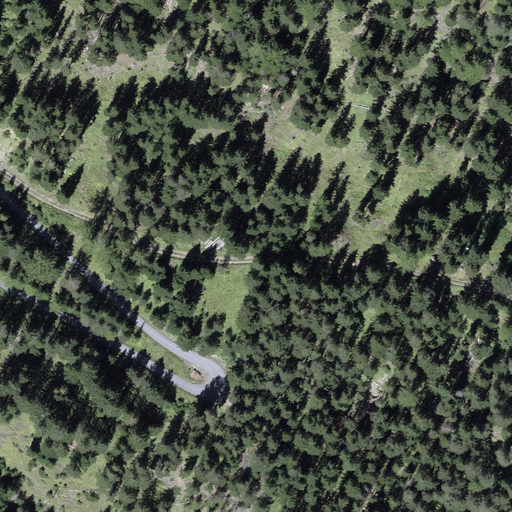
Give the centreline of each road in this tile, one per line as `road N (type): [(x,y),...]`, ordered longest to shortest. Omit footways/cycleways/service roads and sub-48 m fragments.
road 1 (track): [(0,174),(116,231),(229,264),(326,257),(472,279),(511,296)]
road 2 (unclassified): [(0,190),(158,335),(200,360),(211,379),(204,387),(183,382),(0,282)]
